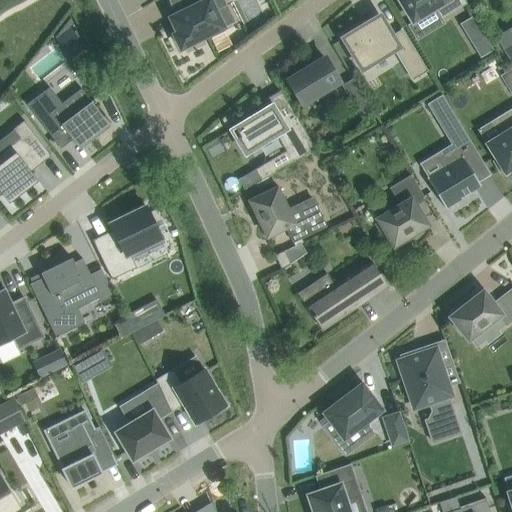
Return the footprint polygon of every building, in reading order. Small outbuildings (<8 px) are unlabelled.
[(192,0),(195,5),(170,17),(178,32),(174,34),(181,48),(188,44),(189,47),(201,42),(199,39),(224,27),(216,11),(227,5),(224,0),(192,0)] [(399,0),(413,22),(436,8),(442,18),(467,3),(464,0),(399,0)] [(380,14),(374,18),(343,37),(362,70),(364,68),(363,67),(394,48),(400,59),(403,57),(416,78),(428,70),(402,27),(400,28),(401,29),(392,35),(380,14)] [(71,16),(55,37),(72,58),(86,47),(77,29),(74,31),(70,27),(74,24),(71,16)] [(511,27),(497,37),(511,60),(511,27)] [(494,50),(484,34),(471,42),(481,58),(494,50)] [(289,80),(303,103),(340,81),(325,58),(289,80)] [(511,67),(500,75),(510,91),(511,89),(511,67)] [(363,119),(374,112),(353,78),(342,85),(363,119)] [(78,135),(85,145),(111,126),(82,88),(63,102),(51,86),(28,103),(61,148),(78,135)] [(279,134),(295,161),(316,148),(294,111),(281,118),(273,104),(235,127),(241,136),(237,138),(246,154),(279,134)] [(503,132),(486,143),(496,159),(493,161),(500,172),(503,170),(505,174),(511,169),(511,107),(495,118),(503,132)] [(443,169),(428,178),(446,209),(463,199),(462,198),(481,186),(475,176),(487,168),(451,109),(436,118),(454,149),(437,159),(443,169)] [(21,138),(0,153),(0,190),(9,203),(39,180),(31,171),(51,155),(25,120),(13,128),(21,138)] [(274,173),(267,162),(255,169),(256,169),(261,179),(262,179),(262,180),(274,173)] [(261,179),(256,169),(239,179),(245,188),(261,179)] [(379,222),(376,224),(383,236),(387,234),(394,246),(428,225),(414,202),(423,196),(424,198),(425,197),(411,174),(410,175),(411,176),(391,188),(401,204),(377,219),(379,222)] [(252,202),(248,204),(254,215),(257,214),(268,236),(287,227),(294,241),(327,226),(313,198),(289,209),(278,187),(251,200),(252,202)] [(114,230),(93,240),(112,279),(137,267),(128,249),(160,233),(146,206),(110,223),(114,230)] [(284,248),(290,260),(306,251),(300,240),(284,248)] [(285,251),(275,255),(282,268),(291,264),(285,251)] [(72,257),(41,272),(43,277),(30,283),(56,337),(86,322),(78,308),(102,296),(83,258),(75,262),(72,257)] [(298,293),(322,330),(388,286),(371,260),(335,284),(328,273),(298,293)] [(11,302),(4,286),(0,287),(0,343),(14,337),(18,346),(43,335),(27,302),(17,307),(15,303),(11,302)] [(483,292),(452,317),(457,323),(454,325),(461,334),(464,332),(469,338),(499,315),(506,324),(511,320),(511,289),(493,304),(483,292)] [(124,316),(127,320),(132,331),(149,323),(141,307),(124,316)] [(147,340),(140,328),(133,331),(140,344),(147,340)] [(416,394),(421,409),(429,406),(431,411),(428,418),(425,419),(432,442),(461,433),(449,395),(450,395),(435,349),(422,354),(421,349),(402,355),(403,360),(400,361),(411,395),(416,394)] [(52,356),(59,369),(68,364),(62,351),(52,356)] [(95,375),(85,358),(72,365),(81,383),(95,375)] [(174,368),(157,378),(172,411),(184,404),(196,423),(226,405),(204,369),(182,382),(174,368)] [(159,419),(172,411),(157,379),(156,379),(158,382),(142,392),(152,409),(115,432),(133,460),(147,452),(147,453),(157,447),(157,446),(171,438),(159,419)] [(344,437),(375,413),(381,409),(362,385),(326,412),(344,437)] [(26,419),(15,398),(0,406),(0,433),(26,419)] [(54,450),(73,488),(103,474),(99,465),(115,457),(100,427),(95,430),(87,412),(68,421),(77,439),(54,450)] [(393,446),(408,441),(399,412),(384,417),(393,446)] [(361,495),(351,466),(350,463),(317,475),(322,490),(308,495),(314,511),(350,511),(347,500),(361,495)] [(0,511),(3,511),(16,505),(0,478),(0,511)] [(490,511),(486,498),(485,498),(486,500),(460,507),(457,496),(439,502),(443,511),(442,511),(490,511)]
